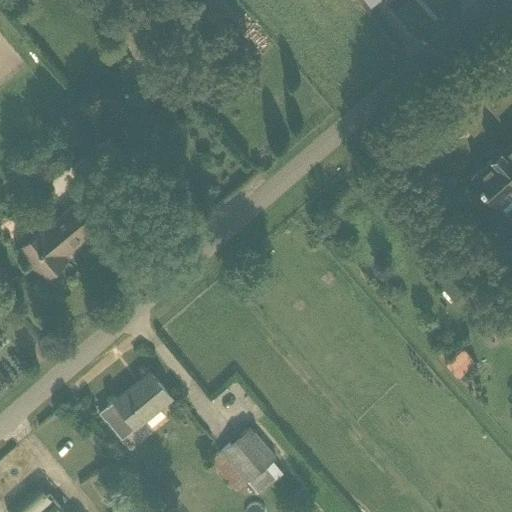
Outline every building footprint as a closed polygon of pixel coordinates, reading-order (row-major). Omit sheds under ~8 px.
[(112,49),(66,0),(53,0),(31,22),(83,77),(112,49)] [(511,197),(511,147),(497,161),(494,158),(474,176),(501,207),(511,197)] [(98,186),(86,196),(98,211),(110,202),(98,186)] [(65,254),(99,225),(79,200),(45,229),(43,227),(19,247),(44,276),(67,257),(65,254)] [(511,295),(509,292),(500,299),(510,311),(511,309),(511,295)] [(458,376),(476,362),(465,347),(446,361),(458,376)] [(100,411),(123,437),(137,425),(137,426),(172,397),(150,370),(100,411)] [(258,493),(271,482),(283,473),(273,460),(276,458),(250,427),(221,451),(209,460),(236,491),(247,483),(248,482),(258,493)] [(63,511),(39,486),(11,511),(63,511)] [(312,505),(302,493),(296,499),(306,510),(312,505)]
